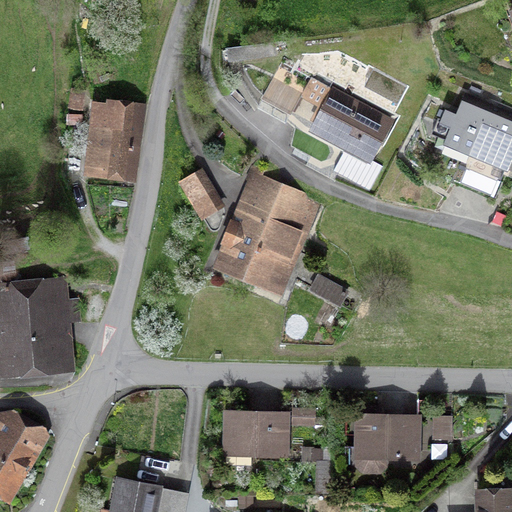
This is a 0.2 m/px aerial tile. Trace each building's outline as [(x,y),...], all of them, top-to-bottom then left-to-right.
[(274,76),(263,96),(292,112),(303,93),(274,76)] [(83,118),(88,89),(73,86),(68,115),(83,118)] [(373,158),(392,119),(332,89),(312,129),(373,158)] [(131,175),(144,100),(104,93),(91,169),(131,175)] [(510,168),(511,163),(511,115),(468,96),(449,140),(510,168)] [(199,168),(179,180),(203,219),(223,207),(199,168)] [(315,200),(245,176),(214,268),(284,292),(315,200)] [(317,276),(309,291),(338,307),(346,291),(317,276)] [(67,282),(0,287),(0,371),(74,365),(67,282)] [(47,432),(1,406),(0,407),(0,491),(10,497),(47,432)] [(289,413),(226,410),(224,454),(288,456),(289,413)] [(453,433),(453,413),(435,412),(434,433),(453,433)] [(419,414),(356,413),(356,456),(418,457),(419,414)] [(318,447),(300,448),(300,459),(318,459),(318,447)] [(117,476),(109,511),(159,511),(165,486),(117,476)] [(508,511),(509,491),(481,490),(480,511),(508,511)]
